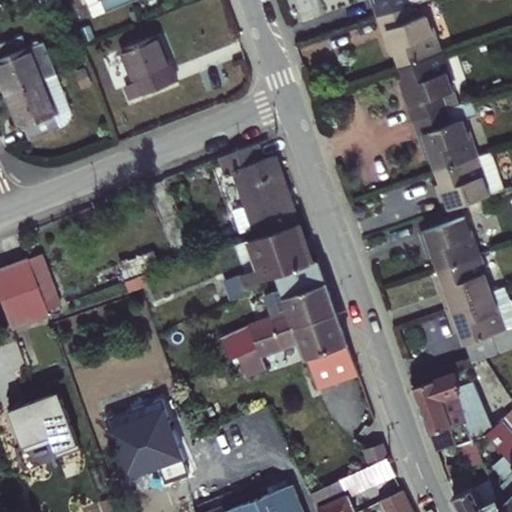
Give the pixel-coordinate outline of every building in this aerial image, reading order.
[(104,0),(108,9),(133,0),(104,0)] [(410,0),(360,0),(366,15),(410,0)] [(414,0),(410,0),(366,15),(378,48),(384,46),(390,65),(433,51),(414,0)] [(0,95),(40,81),(27,46),(21,48),(16,36),(0,41),(0,95)] [(156,39),(114,55),(130,96),(171,81),(156,39)] [(391,87),(402,120),(451,104),(433,51),(390,65),(397,85),(391,87)] [(53,116),(40,81),(0,95),(0,98),(12,131),(20,129),(23,137),(51,128),(48,119),(53,116)] [(469,156),(451,104),(402,120),(414,153),(421,151),(427,170),(469,156)] [(265,158),(259,141),(218,157),(224,172),(249,163),(265,158)] [(484,151),(469,156),(427,170),(435,192),(428,194),(435,212),(499,190),(484,151)] [(239,186),(257,236),(297,221),(281,172),(278,173),(272,155),(265,158),(249,163),(254,179),(239,186)] [(94,207),(71,216),(99,291),(123,282),(94,207)] [(421,254),(427,271),(471,256),(458,218),(408,236),(415,256),(421,254)] [(280,247),(288,269),(311,261),(297,221),(257,236),(264,253),(280,247)] [(47,312),(44,306),(25,256),(0,265),(0,301),(10,327),(47,312)] [(486,300),(471,256),(427,271),(435,291),(429,294),(437,317),(486,300)] [(319,258),(311,261),(288,269),(276,275),(288,311),(247,326),(221,338),(231,360),(243,353),(257,347),(255,340),(338,310),(319,258)] [(486,300),(437,317),(444,338),(450,336),(461,367),(505,353),(486,300)] [(257,347),(243,353),(248,366),(304,346),(321,392),(363,377),(338,310),(255,340),(257,347)] [(204,338),(216,335),(212,314),(199,317),(204,338)] [(481,437),(455,375),(453,372),(417,387),(441,448),(462,439),(465,443),(481,437)] [(481,437),(495,431),(470,373),(455,375),(481,437)] [(182,383),(174,387),(193,440),(201,436),(182,383)] [(60,392),(11,409),(24,447),(53,437),(58,450),(78,443),(60,392)] [(164,409),(112,428),(130,477),(160,466),(165,479),(187,471),(164,409)] [(373,466),(391,457),(380,425),(361,433),(373,466)] [(511,429),(509,426),(495,432),(496,434),(511,451),(511,429)] [(511,511),(511,451),(496,434),(495,432),(495,431),(481,437),(489,459),(491,457),(502,469),(499,471),(511,486),(511,488),(509,491),(511,495),(511,507),(509,510),(511,511)] [(511,511),(509,510),(497,477),(478,486),(479,487),(460,496),(468,511),(511,511)] [(356,511),(341,481),(313,495),(320,511),(356,511)] [(302,511),(292,487),(224,511),(222,511),(221,508),(212,511),(302,511)] [(419,511),(408,490),(383,502),(388,511),(419,511)]
